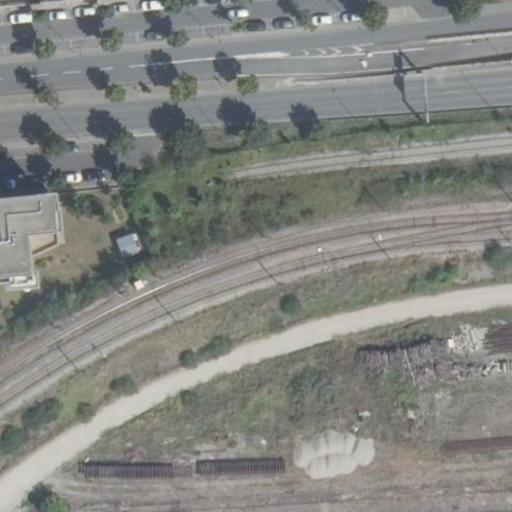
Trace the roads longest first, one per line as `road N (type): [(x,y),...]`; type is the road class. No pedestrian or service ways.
road 1 (track): [(0,474),(105,402),(205,357),(407,298),(511,287)]
road 2 (primary): [(511,49),(0,78)]
road 3 (primary): [(448,28),(127,56),(0,77)]
road 4 (residential): [(425,0),(0,38)]
road 5 (primary): [(0,126),(326,97)]
road 6 (primary): [(326,97),(511,78)]
road 7 (primary): [(326,97),(511,92)]
